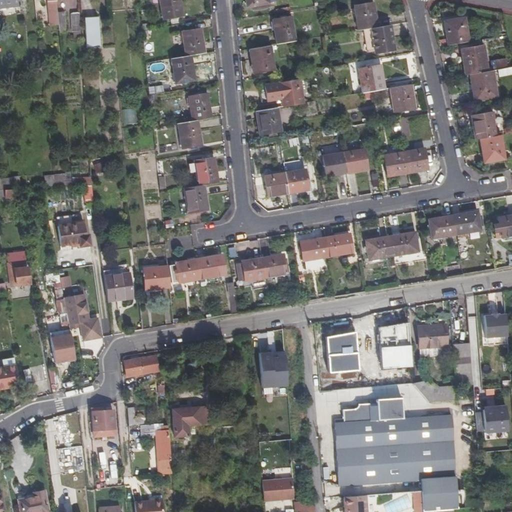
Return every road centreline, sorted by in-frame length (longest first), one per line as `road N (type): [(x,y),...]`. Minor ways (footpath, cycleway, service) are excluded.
road 1 (residential): [(0,427),(95,396),(105,386),(108,353),(124,341),(511,277)]
road 2 (residential): [(242,227),(221,0)]
road 3 (residential): [(242,227),(456,191)]
road 4 (residential): [(456,191),(417,0)]
road 5 (unknown): [(108,353),(97,267),(86,255),(63,252)]
